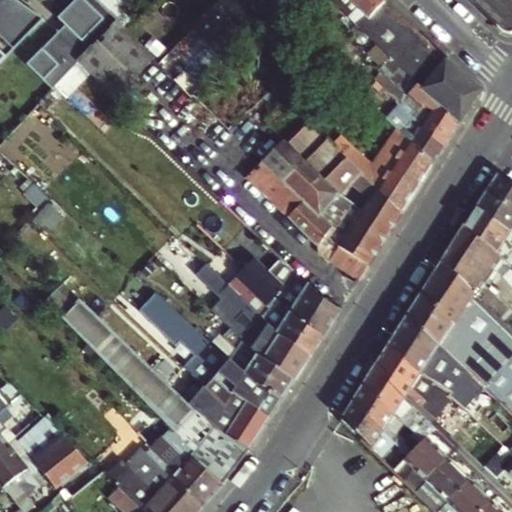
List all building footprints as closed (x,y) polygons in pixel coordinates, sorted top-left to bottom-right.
[(9,0),(0,0),(0,69),(43,23),(31,13),(9,0)] [(79,61),(119,20),(99,0),(78,0),(58,21),(66,28),(70,32),(64,38),(60,34),(27,67),(53,92),(80,63),(79,61)] [(120,0),(99,0),(119,20),(130,31),(141,20),(120,0)] [(343,0),(339,5),(359,26),(367,17),(369,19),(386,2),(383,0),(343,0)] [(511,0),(469,0),(482,13),(492,4),(493,5),(496,0),(504,0),(511,7),(511,0)] [(511,7),(504,0),(496,0),(493,5),(492,4),(482,13),(498,28),(503,33),(508,35),(511,35),(511,7)] [(193,63),(238,19),(221,2),(193,30),(193,31),(162,62),(172,71),(187,56),(193,63)] [(400,16),(386,2),(369,19),(367,17),(359,26),(363,30),(379,46),(460,126),(480,95),(479,89),(448,63),(400,16)] [(254,36),(238,19),(193,63),(178,77),(187,86),(206,68),(209,71),(204,76),(208,80),(254,36)] [(118,24),(81,61),(117,96),(155,58),(118,24)] [(410,96),(401,105),(445,149),(460,126),(379,46),(372,53),(386,68),(384,70),(410,96)] [(379,82),(374,87),(381,93),(388,100),(392,96),(379,82)] [(365,96),(371,103),(381,93),(374,87),(365,96)] [(387,119),(434,166),(445,149),(401,105),(387,119)] [(372,196),(365,207),(395,227),(403,215),(343,155),(307,118),(264,161),(293,190),(306,202),(321,217),(337,192),(341,194),(342,193),(350,182),(372,196)] [(396,159),(422,186),(428,176),(434,166),(387,119),(379,127),(391,138),(404,147),(396,159)] [(358,141),(343,155),(403,215),(422,186),(396,159),(385,176),(377,160),(358,141)] [(249,177),(290,218),(306,202),(293,190),(264,161),(249,177)] [(511,185),(496,175),(475,209),(494,220),(497,216),(511,224),(511,185)] [(27,194),(42,208),(51,198),(36,185),(27,194)] [(327,237),(371,266),(379,252),(395,227),(365,207),(365,208),(351,199),(348,204),(343,201),(346,196),(342,193),(341,194),(337,192),(321,217),(306,202),(290,218),(289,219),(315,244),(320,246),(321,247),(327,237)] [(239,216),(223,200),(198,226),(223,250),(248,225),(239,216)] [(36,222),(51,236),(65,221),(50,207),(36,222)] [(465,225),(511,267),(511,224),(497,216),(494,220),(475,209),(465,225)] [(511,267),(465,225),(441,264),(475,293),(509,323),(511,319),(511,311),(489,290),(486,294),(481,289),(491,272),(511,290),(511,267)] [(321,247),(320,246),(315,254),(337,268),(338,267),(358,280),(356,283),(359,284),(365,274),(371,266),(327,237),(321,247)] [(290,316),(323,339),(330,329),(341,312),(338,311),(316,297),(319,293),(281,257),(267,271),(247,252),(239,260),(246,267),(245,269),(276,299),(274,301),(290,316)] [(259,357),(296,381),(312,357),(284,339),(281,337),(279,337),(279,335),(261,317),(229,286),(206,264),(197,274),(221,296),(209,308),(218,318),(230,330),(259,357)] [(511,334),(472,297),(475,293),(441,264),(439,268),(422,293),(455,324),(479,346),(492,333),(508,348),(511,343),(511,334)] [(284,339),(312,357),(323,339),(290,316),(274,301),(276,299),(245,269),(243,271),(236,279),(268,310),(261,317),(279,335),(279,337),(281,337),(284,339)] [(66,323),(170,430),(193,453),(213,427),(190,405),(117,336),(64,285),(46,303),(66,323)] [(246,376),(230,361),(214,346),(155,293),(139,312),(176,345),(180,341),(195,354),(184,366),(206,388),(226,409),(235,395),(271,418),(283,400),(246,376)] [(455,324),(422,293),(407,314),(441,346),(464,367),(477,380),(502,354),(508,348),(492,333),(479,346),(455,324)] [(407,314),(384,348),(419,379),(422,375),(441,391),(446,386),(464,367),(441,346),(407,314)] [(214,346),(230,361),(246,376),(283,400),(296,381),(259,357),(230,330),(218,318),(210,327),(221,338),(214,346)] [(511,343),(508,348),(502,354),(511,363),(511,343)] [(373,364),(405,393),(419,406),(435,420),(451,402),(456,396),(446,386),(441,391),(422,375),(419,379),(384,348),(373,364)] [(370,369),(401,397),(403,395),(405,393),(373,364),(371,366),(370,369)] [(401,397),(370,369),(362,379),(360,384),(395,419),(407,431),(412,436),(408,440),(417,447),(427,437),(437,427),(401,397)] [(350,401),(408,456),(417,447),(408,440),(412,436),(407,431),(400,438),(388,426),(395,419),(360,384),(350,401)] [(213,427),(250,451),(271,418),(235,395),(226,409),(206,388),(190,405),(213,427)] [(41,416),(21,396),(17,399),(21,404),(14,409),(30,426),(41,416)] [(461,400),(456,396),(451,402),(456,406),(461,400)] [(408,456),(350,401),(340,418),(395,470),(408,456)] [(0,451),(9,444),(0,433),(7,428),(1,420),(5,417),(1,412),(0,413),(0,451)] [(57,489),(89,464),(70,437),(49,415),(44,419),(37,426),(20,441),(37,462),(41,467),(48,476),(57,489)] [(213,427),(193,453),(189,460),(225,485),(250,451),(213,427)] [(147,452),(204,507),(225,485),(189,460),(193,453),(170,430),(147,452)] [(415,490),(427,479),(448,458),(427,437),(417,447),(408,456),(395,470),(415,490)] [(32,473),(9,444),(0,451),(0,481),(2,484),(9,492),(24,511),(27,511),(36,505),(18,484),(32,473)] [(200,511),(204,507),(147,452),(117,484),(144,511),(200,511)] [(470,479),(448,458),(427,479),(449,500),(470,479)] [(110,511),(144,511),(117,484),(104,471),(87,485),(110,511)] [(437,511),(479,511),(491,500),(470,479),(449,500),(437,511)] [(89,511),(80,500),(72,507),(75,511),(89,511)] [(504,511),(491,500),(479,511),(504,511)]
